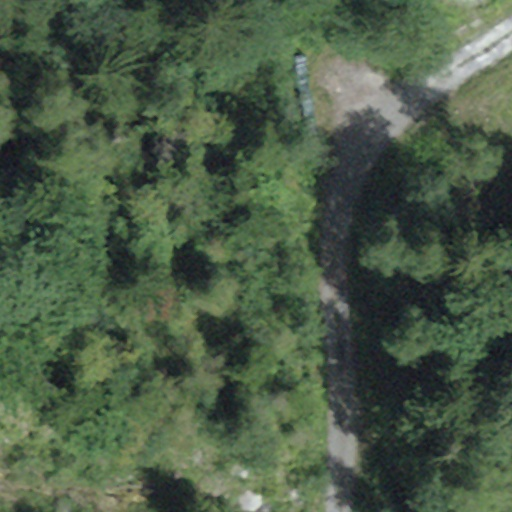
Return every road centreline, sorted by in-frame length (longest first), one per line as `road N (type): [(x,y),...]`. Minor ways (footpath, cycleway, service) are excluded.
road 1 (track): [(511,37),(445,74),(384,131),(346,184),(334,223),(341,366)]
road 2 (track): [(340,511),(347,422),(341,366)]
